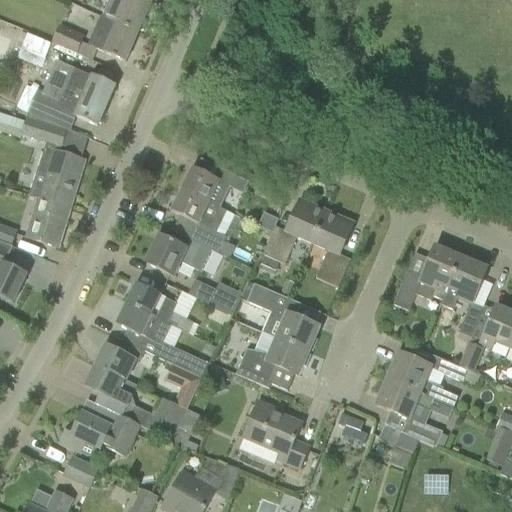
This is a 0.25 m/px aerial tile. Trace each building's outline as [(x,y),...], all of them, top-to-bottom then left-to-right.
[(115,27),(137,37),(138,34),(140,35),(143,34),(145,29),(144,26),(142,25),(150,7),(135,0),(111,0),(102,21),(108,24),(113,26),(115,27)] [(108,24),(102,21),(89,51),(124,67),(137,37),(115,27),(113,26),(108,24)] [(76,57),(84,39),(59,28),(51,46),(76,57)] [(15,61),(40,71),(49,48),(24,38),(15,61)] [(64,92),(105,110),(114,90),(58,67),(44,99),(59,105),(64,92)] [(103,114),(105,110),(64,92),(59,105),(44,99),(36,95),(26,115),(27,116),(29,116),(65,132),(68,133),(74,120),(97,130),(98,128),(99,129),(105,115),(103,114)] [(24,124),(24,125),(20,137),(60,149),(65,132),(29,116),(27,116),(24,124)] [(20,137),(24,125),(0,117),(0,135),(18,141),(20,137)] [(28,199),(35,201),(69,212),(85,164),(44,151),(35,176),(28,199)] [(192,171),(181,193),(219,211),(229,190),(223,187),(228,177),(198,162),(194,172),(192,171)] [(219,211),(181,193),(171,215),(178,218),(171,233),(189,242),(212,253),(218,256),(223,245),(226,240),(216,235),(226,215),(218,212),(219,211)] [(35,201),(24,239),(57,250),(69,212),(35,201)] [(258,259),(254,268),(257,269),(258,270),(258,272),(273,278),(278,266),(284,269),(296,241),(311,248),(326,216),(300,204),(292,222),(286,235),(274,230),(272,236),(262,257),(260,256),(258,259)] [(272,236),(274,230),(278,222),(264,216),(258,230),(272,236)] [(326,216),(311,248),(327,255),(315,282),(337,292),(350,263),(338,258),(352,227),(326,216)] [(0,244),(7,247),(12,249),(16,237),(0,230),(0,244)] [(159,240),(145,267),(171,280),(179,265),(201,276),(212,253),(189,242),(184,252),(159,240)] [(0,299),(13,305),(27,277),(4,266),(12,249),(7,247),(0,244),(0,299)] [(233,250),(223,245),(218,256),(228,261),(233,250)] [(432,299),(441,303),(443,299),(458,262),(433,251),(419,286),(404,280),(392,309),(393,309),(407,315),(415,297),(430,304),(432,299)] [(468,341),(471,335),(481,312),(469,307),(471,302),(472,302),(484,273),(458,262),(443,299),(441,303),(439,308),(451,313),(453,309),(452,309),(454,304),(468,309),(456,336),(468,341)] [(279,299),(287,303),(293,287),(286,284),(279,299)] [(241,302),(246,305),(253,288),(248,286),(241,302)] [(136,287),(126,307),(154,321),(169,328),(188,338),(193,326),(172,315),(176,306),(136,287)] [(208,308),(230,318),(240,297),(218,287),(208,308)] [(276,342),(307,355),(317,332),(299,324),(294,322),(300,308),(287,303),(279,299),(253,288),(246,305),(263,312),(271,315),(261,335),(276,342)] [(159,347),(169,328),(154,321),(126,307),(116,328),(140,339),(134,350),(143,354),(157,361),(163,349),(159,347)] [(405,320),(407,315),(393,309),(391,314),(405,320)] [(466,345),(456,370),(466,374),(468,375),(479,348),(490,353),(493,344),(508,351),(511,342),(511,317),(496,311),(483,340),(471,335),(468,341),(466,345)] [(307,355),(276,342),(261,335),(253,354),(245,353),(235,376),(264,389),(273,368),(297,379),(301,369),(304,370),(309,358),(306,357),(307,355)] [(105,349),(95,369),(124,382),(133,363),(105,349)] [(174,369),(200,381),(206,370),(207,366),(178,353),(171,367),(174,369)] [(386,384),(453,411),(453,410),(457,400),(441,394),(442,391),(422,383),(428,371),(416,365),(397,358),(387,383),(386,384)] [(466,374),(456,370),(436,362),(431,374),(461,386),(466,374)] [(186,413),(200,381),(174,369),(171,367),(164,384),(180,392),(173,406),(186,413)] [(109,413),(109,414),(121,420),(128,406),(137,388),(124,382),(95,369),(85,389),(107,400),(102,409),(95,405),(94,406),(109,413)] [(448,422),(453,411),(386,384),(376,410),(389,415),(410,424),(404,439),(417,444),(434,451),(435,448),(440,436),(440,435),(424,429),(429,414),(448,422)] [(186,414),(186,413),(173,406),(160,401),(145,432),(171,445),(173,441),(178,432),(185,417),(185,415),(186,414)] [(257,405),(243,439),(279,455),(275,464),(299,474),(308,451),(293,445),(301,428),(271,415),(273,412),(257,405)] [(121,420),(109,414),(103,424),(99,422),(98,424),(81,415),(73,431),(66,428),(58,446),(82,458),(88,446),(98,451),(100,447),(105,449),(104,451),(125,461),(140,430),(121,420)] [(200,421),(186,414),(185,415),(185,417),(178,432),(192,439),(200,421)] [(511,420),(500,416),(494,428),(497,430),(511,435),(511,420)] [(508,451),(511,442),(511,435),(497,430),(491,444),(508,451)] [(440,436),(435,448),(441,450),(446,438),(440,436)] [(408,469),(417,444),(404,439),(400,437),(390,462),(408,469)] [(197,448),(188,444),(184,451),(194,456),(197,448)] [(63,477),(90,489),(97,474),(71,461),(63,477)] [(164,511),(203,511),(213,495),(228,504),(239,472),(206,461),(193,483),(184,479),(187,475),(182,472),(160,510),(164,511)] [(497,477),(511,483),(511,468),(503,464),(497,477)] [(149,511),(156,499),(142,492),(139,497),(132,511),(149,511)] [(65,511),(70,503),(55,495),(47,511),(37,511),(28,508),(26,511),(65,511)]
